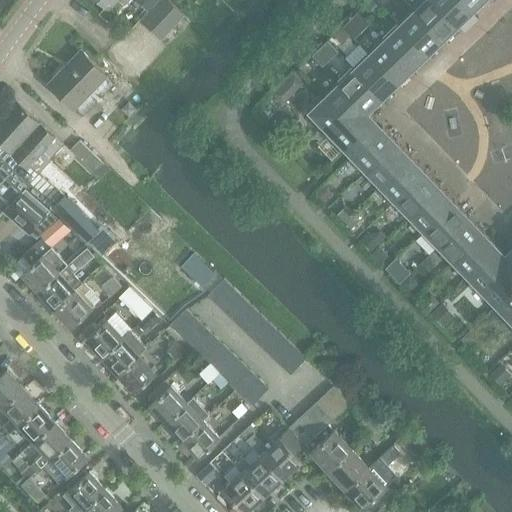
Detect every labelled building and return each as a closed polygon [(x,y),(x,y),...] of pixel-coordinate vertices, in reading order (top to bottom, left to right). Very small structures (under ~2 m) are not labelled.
[(185,15),(168,0),(162,0),(142,21),(161,39),(185,15)] [(511,0),(421,0),(306,111),(344,151),(350,157),(511,324),(511,0)] [(372,14),(378,8),(370,0),(364,6),(372,14)] [(363,30),(351,18),(342,27),(354,39),(363,30)] [(346,37),(339,30),(334,35),(340,42),(346,37)] [(318,49),(312,55),(318,61),(323,65),(329,60),(318,49)] [(61,70),(48,82),(82,116),(115,84),(84,52),(64,72),(61,70)] [(318,61),(312,55),(306,61),(312,68),(318,61)] [(282,105),(303,84),(293,74),(272,95),(282,105)] [(49,158),(62,143),(15,100),(0,116),(0,118),(40,156),(43,152),(49,158)] [(259,110),(264,116),(267,119),(272,114),(269,111),(272,107),(268,102),(264,105),(263,107),(259,110)] [(40,156),(0,118),(0,141),(27,166),(29,164),(37,171),(49,158),(43,152),(40,156)] [(79,139),(71,148),(94,170),(103,161),(79,139)] [(0,185),(8,176),(0,168),(0,185)] [(45,186),(33,174),(23,185),(41,202),(48,193),(43,188),(45,186)] [(323,187),(316,194),(323,201),(330,195),(323,187)] [(23,188),(3,212),(29,234),(49,210),(23,188)] [(87,240),(98,229),(64,195),(53,206),(87,240)] [(337,215),(344,222),(353,213),(346,206),(337,215)] [(353,213),(344,222),(350,229),(359,220),(353,213)] [(60,218),(40,235),(45,240),(64,223),(60,218)] [(358,242),(371,255),(379,247),(366,234),(358,242)] [(42,238),(23,256),(31,265),(50,247),(42,238)] [(82,264),(94,253),(86,246),(75,256),(82,264)] [(31,265),(22,273),(38,290),(66,265),(50,247),(31,265)] [(379,247),(371,255),(380,265),(381,264),(389,257),(379,247)] [(396,258),(385,269),(400,283),(409,274),(410,273),(396,258)] [(82,282),(66,265),(38,290),(54,308),(84,281),(83,281),(82,282)] [(409,274),(400,283),(409,292),(418,284),(409,274)] [(110,296),(121,286),(112,276),(101,286),(110,296)] [(224,278),(208,295),(217,304),(233,287),(224,278)] [(70,326),(100,299),(84,281),(54,308),(70,326)] [(233,287),(217,304),(226,312),(242,296),(233,287)] [(421,305),(431,314),(441,304),(432,295),(421,305)] [(242,296),(226,312),(235,321),(251,305),(242,296)] [(142,303),(134,310),(142,319),(150,312),(142,303)] [(441,304),(431,314),(439,323),(451,312),(442,303),(441,304)] [(251,305),(235,321),(244,330),(261,314),(251,305)] [(170,325),(179,334),(195,317),(186,308),(170,325)] [(162,318),(155,311),(152,314),(150,312),(142,319),(151,329),(159,322),(158,321),(162,318)] [(104,312),(75,339),(75,340),(79,344),(86,338),(108,318),(109,317),(104,313),(104,312)] [(261,314),(244,330),(254,339),(270,322),(261,314)] [(179,334),(188,343),(204,326),(195,317),(179,334)] [(108,318),(86,338),(102,356),(124,336),(108,318)] [(270,322),(254,339),(263,348),(279,331),(270,322)] [(188,343),(197,352),(214,335),(204,326),(188,343)] [(279,331),(263,348),(272,357),(288,340),(279,331)] [(197,352),(206,361),(223,344),(214,335),(197,352)] [(102,356),(118,373),(140,353),(124,336),(102,356)] [(288,340),(272,357),(281,366),(297,349),(288,340)] [(184,353),(176,344),(168,351),(176,361),(184,353)] [(206,361),(210,364),(216,369),(232,353),(223,344),(206,361)] [(297,349),(281,366),(290,374),(306,358),(297,349)] [(118,373),(134,391),(156,371),(140,353),(118,373)] [(216,369),(219,372),(225,378),(241,361),(232,353),(216,369)] [(234,387),(250,370),(241,361),(225,378),(228,382),(234,387)] [(212,379),(216,375),(219,372),(216,369),(210,364),(200,373),(208,382),(212,379)] [(507,370),(501,364),(489,375),(495,382),(507,370)] [(7,369),(0,375),(0,404),(1,405),(22,386),(7,369)] [(243,396),(260,379),(250,370),(234,387),(243,396)] [(216,375),(212,379),(221,388),(228,382),(225,378),(219,372),(216,375)] [(252,405),(269,388),(260,379),(243,396),(252,405)] [(162,393),(150,404),(166,421),(188,401),(172,384),(170,385),(165,380),(157,387),(162,393)] [(38,403),(22,386),(1,405),(11,416),(2,425),(7,431),(38,403)] [(349,405),(333,388),(326,395),(342,412),(349,405)] [(333,421),(342,412),(326,395),(317,404),(333,421)] [(193,396),(188,401),(166,421),(182,439),(204,418),(209,414),(193,396)] [(7,431),(9,433),(18,424),(33,440),(54,420),(38,403),(7,431)] [(234,413),(239,418),(248,409),(243,404),(234,413)] [(324,429),(329,425),(333,421),(317,404),(308,412),(324,429)] [(315,438),(324,429),(308,412),(299,421),(315,438)] [(204,418),(182,439),(199,456),(220,436),(204,418)] [(366,419),(359,426),(366,434),(374,427),(366,419)] [(70,438),(54,420),(33,440),(44,452),(35,460),(36,461),(30,466),(27,463),(20,469),(27,477),(42,463),(70,438)] [(305,446),(315,438),(299,421),(290,430),(305,446)] [(301,461),(294,454),(303,447),(304,448),(305,447),(305,446),(290,430),(269,449),(255,433),(257,431),(250,424),(241,433),(247,439),(246,439),(262,456),(282,478),(301,461)] [(329,425),(324,429),(315,438),(305,446),(305,447),(327,470),(351,448),(329,425)] [(366,434),(376,444),(383,437),(374,427),(366,434)] [(3,436),(0,438),(0,448),(4,453),(12,446),(3,436)] [(87,456),(70,438),(42,463),(59,482),(87,456)] [(396,443),(392,447),(391,445),(374,461),(381,468),(387,463),(394,470),(404,460),(403,459),(408,454),(396,443)] [(368,467),(351,448),(327,470),(344,488),(368,467)] [(214,458),(220,464),(228,456),(222,450),(214,458)] [(264,495),(282,478),(262,456),(251,466),(245,459),(237,466),(244,473),(243,473),(264,495)] [(362,508),(385,486),(368,467),(344,488),(362,508)] [(62,495),(73,506),(69,509),(72,511),(77,511),(104,487),(89,471),(86,473),(83,469),(64,488),(67,491),(62,495)] [(233,500),(244,511),(245,511),(264,495),(243,473),(224,491),(233,500)] [(38,485),(29,493),(30,494),(37,502),(46,494),(38,485)] [(115,511),(119,509),(122,506),(104,487),(77,511),(115,511)] [(244,511),(233,500),(227,505),(233,511),(244,511)]
